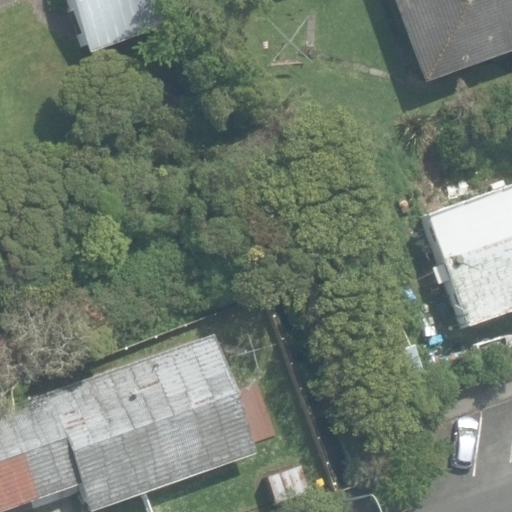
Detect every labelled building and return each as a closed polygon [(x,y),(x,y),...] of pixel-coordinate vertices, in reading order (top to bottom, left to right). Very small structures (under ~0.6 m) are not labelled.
[(59,0),(79,56),(160,28),(150,0),(59,0)] [(511,0),(382,0),(413,85),(511,49),(511,0)] [(438,282),(456,328),(511,309),(511,183),(416,217),(432,265),(424,267),(428,284),(438,282)] [(191,242),(209,302),(249,290),(232,230),(191,242)] [(347,369),(361,408),(419,387),(406,350),(398,353),(375,289),(333,304),(353,367),(347,369)] [(0,335),(0,387),(31,376),(15,330),(0,335)] [(0,408),(0,511),(2,511),(72,488),(80,511),(98,511),(249,457),(204,335),(0,408)] [(262,480),(270,505),(302,495),(294,470),(262,480)]
